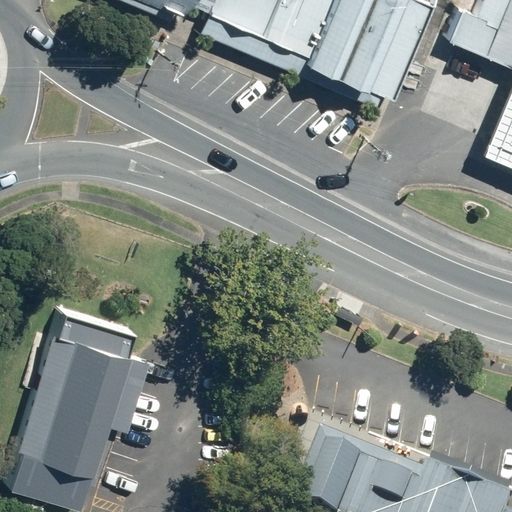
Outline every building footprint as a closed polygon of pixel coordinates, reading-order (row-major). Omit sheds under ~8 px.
[(190,32),(366,108),(371,94),(382,99),(423,4),(414,0),(108,0),(158,21),(162,12),(170,16),(176,2),(198,12),(190,32)] [(465,151),(511,170),(511,0),(473,0),(467,14),(450,7),(437,37),(502,65),(465,151)] [(334,302),(353,310),(357,301),(339,292),(334,302)] [(38,326),(0,459),(0,480),(68,500),(75,478),(77,469),(91,418),(114,424),(134,353),(38,326)] [(416,467),(316,426),(288,497),(309,505),(306,511),(505,511),(500,510),(506,498),(499,494),(503,484),(427,454),(422,464),(418,462),(416,467)]
